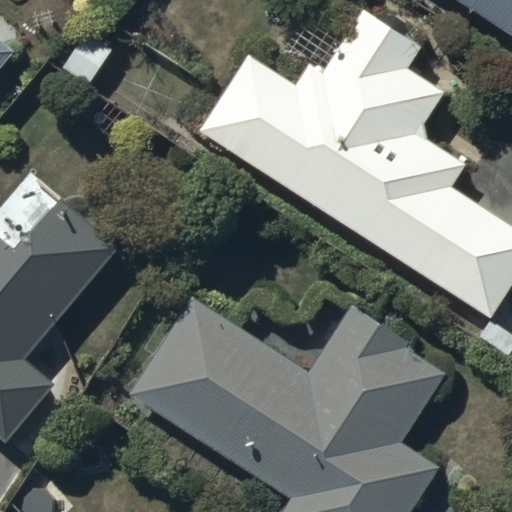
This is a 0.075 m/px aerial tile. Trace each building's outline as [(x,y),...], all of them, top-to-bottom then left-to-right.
[(511,0),(443,0),(511,43),(511,0)] [(254,63),(203,142),(495,329),(511,302),(511,231),(455,196),(469,175),(429,149),(425,133),(447,99),(413,77),(425,58),(367,20),(328,82),(314,73),(301,93),(254,63)] [(0,75),(15,59),(0,46),(0,75)] [(0,440),(9,449),(60,390),(31,366),(126,254),(66,203),(21,255),(0,237),(0,440)] [(132,389),(291,489),(278,510),(280,511),(407,511),(441,460),(402,436),(448,363),(415,342),(418,336),(355,296),(312,364),(194,290),(132,389)]
